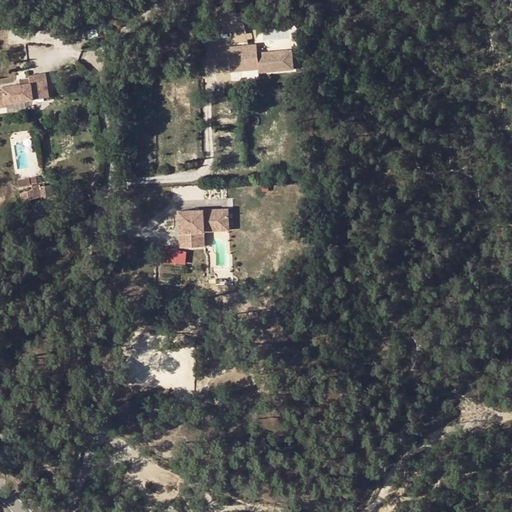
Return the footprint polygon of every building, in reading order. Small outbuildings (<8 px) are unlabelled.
[(220,19),(236,17),(236,14),(234,4),(214,7),(216,20),(220,19)] [(191,16),(179,21),(182,30),(202,24),(196,8),(189,11),(191,16)] [(236,17),(220,19),(223,34),(244,30),(241,14),(236,14),(236,17)] [(256,45),(216,49),(218,68),(230,67),(231,72),(248,70),(247,67),(258,66),(260,73),(294,69),(292,50),(257,54),(256,45)] [(248,70),(231,72),(232,82),(260,79),(260,73),(258,66),(247,67),(248,70)] [(9,105),(34,102),(33,93),(47,91),(44,76),(30,78),(31,80),(31,85),(22,87),(7,89),(7,92),(0,92),(0,110),(9,108),(9,105)] [(34,102),(48,99),(47,91),(33,93),(34,102)] [(23,181),(24,188),(35,188),(35,185),(35,180),(23,181)] [(50,196),(49,186),(43,187),(39,187),(39,186),(36,187),(36,188),(32,189),(26,192),(29,200),(34,198),(41,197),(47,196),(50,196)] [(230,227),(229,205),(180,207),(181,244),(198,243),(197,228),(205,227),(230,227)] [(205,227),(197,228),(198,243),(205,243),(205,227)] [(165,249),(165,263),(186,263),(186,249),(165,249)]
